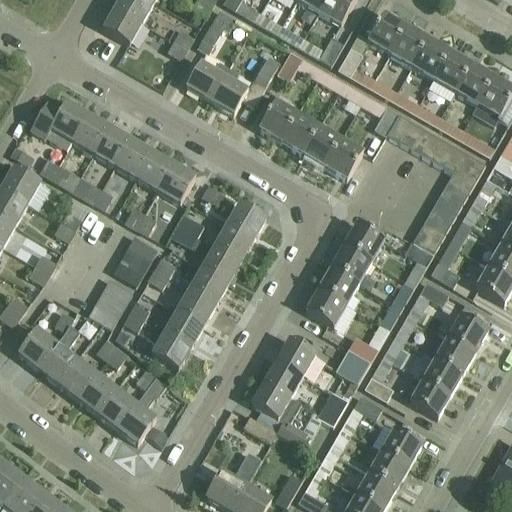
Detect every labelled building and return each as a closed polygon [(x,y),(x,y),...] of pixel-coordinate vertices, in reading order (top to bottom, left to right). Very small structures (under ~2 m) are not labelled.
[(138,0),(123,0),(115,15),(142,30),(154,9),(138,0)] [(159,0),(138,0),(154,9),(159,0)] [(201,0),(198,6),(212,13),(218,3),(213,0),(201,0)] [(236,18),(242,7),(246,0),(228,0),(223,10),(236,18)] [(329,0),(301,0),(297,7),(319,20),(329,0)] [(348,0),(329,0),(319,20),(341,33),(357,5),(348,0)] [(282,22),(288,10),(272,3),(267,15),(282,22)] [(212,13),(198,6),(192,16),(205,24),(212,13)] [(242,7),(236,18),(255,29),(262,19),(242,7)] [(142,30),(115,15),(102,37),(129,52),(142,30)] [(220,17),(214,29),(199,55),(210,61),(225,35),(229,37),(235,26),(220,17)] [(284,31),(262,19),(255,29),(277,42),(284,31)] [(369,45),(368,48),(368,49),(390,61),(406,33),(384,20),(369,45)] [(284,31),(277,42),(299,54),(305,43),(284,31)] [(406,33),(390,61),(412,74),(428,46),(406,33)] [(173,49),(187,57),(193,46),(174,35),(168,45),(173,49)] [(305,43),(299,54),(319,66),(325,55),(305,43)] [(332,44),(325,55),(319,66),(332,73),(344,51),(332,44)] [(428,46),(412,74),(434,86),(450,58),(428,46)] [(187,57),(173,49),(167,60),(181,68),(187,57)] [(350,55),(338,77),(350,84),(356,74),(363,62),(350,55)] [(450,58),(434,86),(456,99),(472,71),(450,58)] [(298,76),(303,66),(291,60),(278,82),(290,89),(298,76)] [(269,64),(255,88),(267,94),(280,70),(269,64)] [(323,78),(303,66),(298,76),(318,87),(323,78)] [(210,109),(229,76),(220,70),(215,79),(201,70),(187,95),(210,109)] [(472,71),(456,99),(478,112),(494,84),(472,71)] [(376,85),(356,74),(350,84),(370,96),(376,85)] [(229,76),(210,109),(235,123),(243,107),(249,98),(235,89),(239,81),(229,76)] [(345,90),(323,78),(318,87),(339,100),(345,90)] [(478,112),(473,120),(494,132),(498,126),(509,132),(511,127),(511,93),(494,84),(478,112)] [(376,85),(370,96),(392,108),(398,98),(376,85)] [(345,90),(339,100),(361,112),(366,103),(345,90)] [(420,110),(398,98),(392,108),(414,121),(420,110)] [(366,103),(361,112),(381,124),(387,115),(366,103)] [(68,157),(73,149),(88,123),(66,110),(62,117),(47,108),(30,138),(44,146),(46,144),(68,157)] [(281,150),(298,121),(276,108),(259,137),(281,150)] [(420,110),(414,121),(436,134),(442,123),(420,110)] [(387,115),(381,124),(373,137),(386,144),(387,143),(399,122),(387,115)] [(320,134),(298,121),(281,150),(303,162),(320,134)] [(411,129),(399,122),(387,143),(399,150),(411,129)] [(110,135),(88,123),(73,149),(94,162),(110,135)] [(464,136),(442,123),(436,134),(458,146),(464,136)] [(411,129),(399,150),(410,156),(422,135),(411,129)] [(320,134),(303,162),(325,175),(341,146),(320,134)] [(131,147),(110,135),(94,162),(115,174),(131,147)] [(422,135),(410,156),(421,162),(432,141),(422,135)] [(485,147),(464,136),(458,146),(478,158),(485,147)] [(444,148),(432,141),(421,162),(432,169),(444,148)] [(511,164),(511,143),(494,175),(511,185),(511,169),(510,168),(511,164)] [(341,146),(325,175),(348,188),(364,159),(341,146)] [(152,160),(131,147),(115,174),(137,187),(152,160)] [(485,147),(478,158),(490,165),(496,154),(485,147)] [(455,154),(444,148),(432,169),(443,175),(455,154)] [(15,152),(10,162),(29,173),(34,163),(15,152)] [(486,172),(455,154),(443,175),(453,181),(454,181),(474,192),(486,172)] [(174,172),(152,160),(137,187),(158,199),(174,172)] [(52,186),(59,173),(49,166),(41,180),(52,186)] [(196,185),(174,172),(158,199),(180,212),(196,185)] [(81,185),(59,173),(52,186),(73,199),(81,185)] [(15,174),(2,196),(28,212),(38,217),(51,195),(41,189),(15,174)] [(511,195),(511,185),(494,175),(493,175),(486,187),(496,193),(509,200),(511,195)] [(454,181),(453,181),(448,191),(468,203),(474,192),(454,181)] [(486,187),(474,208),(484,213),(496,193),(486,187)] [(95,211),(102,197),(91,191),(83,204),(95,211)] [(448,191),(442,201),(463,213),(468,203),(448,191)] [(217,212),(224,201),(210,193),(204,204),(217,212)] [(28,212),(2,196),(0,199),(0,223),(16,233),(28,212)] [(113,203),(102,197),(95,211),(105,217),(113,203)] [(442,201),(436,211),(457,222),(463,213),(442,201)] [(474,208),(462,229),(471,235),(484,213),(474,208)] [(227,233),(253,248),(266,226),(240,211),(227,233)] [(457,222),(436,211),(431,221),(452,232),(457,222)] [(137,236),(145,222),(135,216),(127,230),(137,236)] [(68,220),(62,231),(75,239),(81,228),(68,220)] [(431,221),(425,230),(446,242),(452,232),(431,221)] [(145,222),(137,236),(148,242),(156,228),(145,222)] [(185,222),(178,234),(185,237),(198,245),(205,234),(191,226),(185,222)] [(0,223),(0,252),(3,254),(16,233),(0,223)] [(462,229),(449,251),(459,257),(471,235),(462,229)] [(425,230),(420,240),(440,252),(446,242),(425,230)] [(75,239),(62,231),(55,242),(69,250),(75,239)] [(357,231),(344,253),(373,270),(385,248),(357,231)] [(227,233),(215,254),(241,269),(253,248),(227,233)] [(178,234),(172,244),(179,248),(192,256),(198,245),(185,237),(178,234)] [(511,235),(502,252),(511,258),(511,235)] [(440,252),(420,240),(413,251),(434,263),(440,252)] [(128,257),(151,270),(158,258),(136,244),(128,257)] [(434,263),(413,251),(412,250),(404,262),(416,268),(427,275),(434,263)] [(459,257),(449,251),(438,271),(447,276),(459,257)] [(511,258),(502,252),(489,275),(511,288),(511,258)] [(344,253),(332,275),(360,291),(373,270),(344,253)] [(241,269),(215,254),(202,276),(229,291),(241,269)] [(151,270),(128,257),(121,268),(144,282),(151,270)] [(37,274),(50,282),(56,271),(43,263),(37,274)] [(162,266),(155,277),(169,285),(175,274),(162,266)] [(144,282),(121,268),(114,281),(137,294),(144,282)] [(416,268),(404,288),(416,295),(427,275),(416,268)] [(447,276),(438,271),(431,283),(453,296),(460,284),(447,276)] [(50,282),(37,274),(30,285),(44,292),(50,282)] [(360,291),(332,275),(319,297),(347,313),(360,291)] [(511,299),(511,288),(489,275),(477,296),(505,312),(511,299)] [(229,291),(202,276),(190,297),(216,312),(229,291)] [(169,285),(155,277),(149,288),(163,296),(169,285)] [(110,288),(103,300),(125,313),(133,301),(110,288)] [(416,295),(404,288),(392,310),(403,316),(416,295)] [(427,289),(420,302),(429,307),(442,315),(450,302),(427,289)] [(216,312),(190,297),(178,318),(204,333),(216,312)] [(347,313),(319,297),(306,319),(335,335),(347,313)] [(125,313),(103,300),(96,312),(119,325),(125,313)] [(420,302),(408,321),(418,327),(429,307),(420,302)] [(8,315),(20,324),(28,314),(16,304),(8,315)] [(130,321),(144,328),(150,318),(137,310),(130,321)] [(403,316),(392,310),(379,332),(390,338),(403,316)] [(119,325),(96,312),(89,324),(93,326),(102,332),(111,337),(119,325)] [(20,324),(8,315),(0,324),(12,334),(20,324)] [(66,339),(69,334),(74,324),(62,317),(54,332),(65,339),(66,339)] [(178,318),(165,340),(192,355),(204,333),(178,318)] [(144,328),(130,321),(124,332),(138,340),(144,328)] [(418,327),(408,321),(396,343),(406,348),(418,327)] [(461,322),(448,345),(476,360),(489,338),(461,322)] [(93,326),(90,331),(98,337),(102,332),(93,326)] [(390,338),(379,332),(367,352),(356,345),(349,358),(371,371),(390,338)] [(69,334),(66,339),(66,340),(57,352),(38,376),(58,391),(76,367),(65,358),(78,341),(69,334)] [(118,336),(114,344),(122,350),(127,341),(118,336)] [(37,337),(18,361),(38,376),(57,352),(37,337)] [(192,355),(165,340),(153,362),(179,377),(192,355)] [(396,343),(383,365),(393,370),(406,348),(396,343)] [(448,345),(436,366),(463,382),(476,360),(448,345)] [(290,347),(277,369),(304,384),(316,363),(290,347)] [(107,368),(117,356),(107,348),(97,361),(107,368)] [(117,356),(107,368),(117,376),(127,363),(117,356)] [(371,371),(349,358),(336,379),(351,388),(359,392),(371,371)] [(320,362),(310,380),(326,389),(336,371),(320,362)] [(383,365),(372,385),(382,390),(393,370),(383,365)] [(436,366),(423,388),(451,404),(463,382),(436,366)] [(76,367),(58,391),(78,406),(96,382),(76,367)] [(277,369),(264,391),(291,406),(304,384),(277,369)] [(147,398),(156,385),(146,377),(136,390),(147,398)] [(116,397),(96,382),(78,406),(98,421),(116,397)] [(147,398),(136,412),(118,436),(138,451),(156,427),(146,419),(156,405),(157,405),(166,393),(156,385),(147,398)] [(382,390),(372,385),(365,397),(387,410),(395,398),(382,390)] [(451,404),(423,388),(410,410),(438,426),(451,404)] [(264,391),(252,412),(261,418),(255,427),(276,440),(277,440),(278,440),(301,453),(306,456),(313,444),(290,431),(300,412),(291,406),(264,391)] [(136,412),(116,397),(98,421),(118,436),(136,412)] [(318,427),(334,435),(348,410),(332,401),(318,427)] [(360,404),(354,416),(364,421),(377,429),(383,417),(360,404)] [(354,416),(342,436),(352,442),(364,421),(354,416)] [(251,425),(244,436),(272,452),(278,441),(276,440),(255,427),(251,425)] [(161,452),(168,442),(154,432),(147,441),(161,452)] [(342,436),(329,458),(339,463),(352,442),(342,436)] [(394,437),(382,459),(409,475),(422,453),(394,437)] [(511,452),(491,489),(511,500),(511,452)] [(339,463),(329,458),(317,479),(327,485),(339,463)] [(217,511),(236,511),(247,494),(245,492),(260,467),(247,459),(232,485),(222,479),(207,506),(217,511)] [(382,459),(369,481),(396,497),(409,475),(382,459)] [(4,469),(0,474),(0,510),(1,511),(2,511),(24,484),(4,469)] [(317,479),(305,499),(315,505),(327,485),(317,479)] [(369,481),(356,503),(372,511),(387,511),(396,497),(369,481)] [(275,510),(278,511),(288,511),(302,490),(291,483),(275,510)] [(24,484),(2,511),(34,511),(44,500),(24,484)] [(247,494),(236,511),(269,511),(272,508),(247,494)] [(315,505),(305,499),(298,511),(299,511),(327,511),(315,505)] [(60,511),(44,500),(34,511),(60,511)] [(372,511),(356,503),(350,511),(372,511)]
